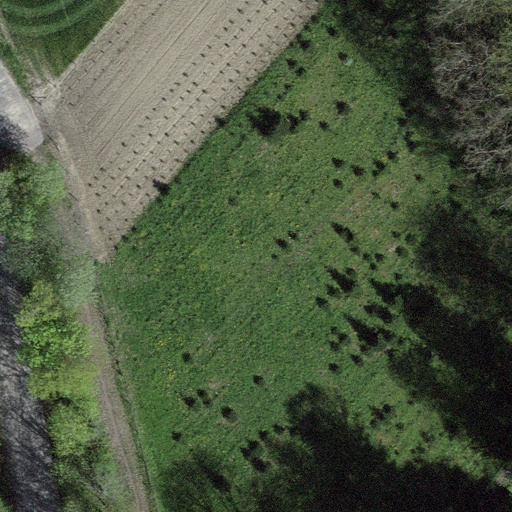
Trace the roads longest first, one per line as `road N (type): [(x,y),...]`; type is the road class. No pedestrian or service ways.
road 1 (track): [(0,99),(37,148),(139,511)]
road 2 (unclassified): [(0,285),(44,511)]
